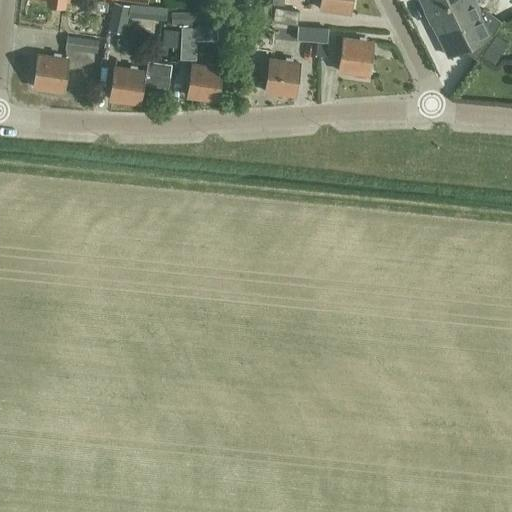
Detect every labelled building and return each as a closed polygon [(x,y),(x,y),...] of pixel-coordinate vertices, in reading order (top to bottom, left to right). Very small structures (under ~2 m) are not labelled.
[(100,34),(104,1),(93,0),(91,0),(89,21),(69,19),(68,30),(100,34)] [(349,13),(351,0),(320,0),(320,9),(349,13)] [(476,59),(502,22),(482,9),(479,10),(473,0),(420,0),(448,56),(462,50),(476,59)] [(114,2),(107,31),(125,35),(129,14),(130,13),(131,6),(130,6),(114,2)] [(130,13),(129,14),(167,18),(167,8),(131,4),(131,6),(130,13)] [(258,6),(257,18),(267,18),(267,6),(258,6)] [(299,11),(275,8),(273,22),(297,25),(299,11)] [(216,14),(171,14),(171,26),(216,26),(216,14)] [(229,26),(216,27),(218,44),(231,43),(229,26)] [(328,27),(298,26),(297,41),(316,41),(316,56),(327,56),(328,27)] [(180,27),(179,60),(195,61),(196,28),(180,27)] [(163,30),(162,48),(176,49),(177,31),(163,30)] [(99,40),(66,35),(65,49),(97,53),(99,40)] [(368,75),(373,43),(343,39),(339,70),(368,75)] [(490,40),(481,55),(496,64),(505,50),(490,40)] [(234,46),(218,46),(218,59),(234,59),(234,46)] [(63,91),(67,59),(38,55),(33,87),(63,91)] [(110,97),(110,99),(139,103),(140,97),(142,84),(166,88),(170,64),(145,60),(144,72),(114,68),(110,97)] [(295,95),(299,64),(269,60),(265,92),(295,95)] [(188,96),(192,97),(217,100),(221,69),(192,65),(188,96)]
